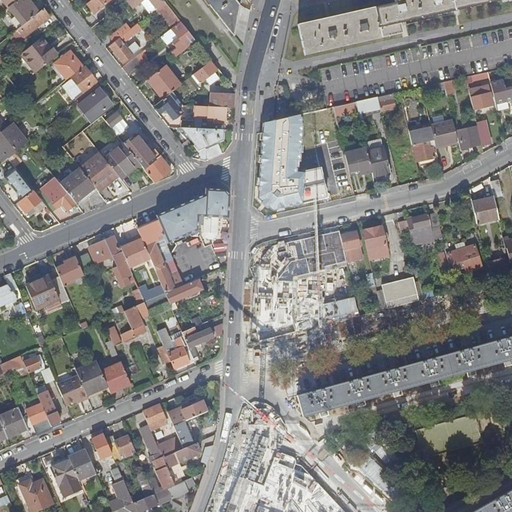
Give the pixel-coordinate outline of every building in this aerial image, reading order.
[(16,0),(7,7),(21,25),(38,12),(28,0),(16,0)] [(89,0),(88,1),(85,3),(92,12),(108,0),(89,0)] [(149,13),(155,8),(148,0),(140,0),(139,1),(149,13)] [(206,0),(234,35),(240,4),(237,0),(206,0)] [(304,54),(401,32),(399,21),(493,0),(501,0),(502,1),(505,0),(393,0),(394,2),(297,24),(304,54)] [(171,27),(180,21),(164,1),(155,8),(171,27)] [(42,8),(38,12),(21,25),(8,35),(16,46),(27,38),(21,30),(23,28),(26,33),(48,16),(42,8)] [(172,52),(175,56),(195,40),(180,21),(171,27),(160,36),(167,44),(171,40),(177,48),(172,52)] [(113,42),(109,45),(122,61),(140,47),(135,41),(127,46),(124,42),(141,28),(136,23),(129,29),(113,42)] [(113,42),(129,29),(125,24),(109,37),(113,42)] [(39,38),(20,53),(21,54),(29,48),(35,56),(47,47),(39,38)] [(29,48),(21,54),(35,71),(57,54),(51,47),(48,49),(47,47),(35,56),(29,48)] [(144,49),(121,68),(126,75),(147,58),(142,52),(145,50),(144,49)] [(70,76),(81,67),(69,52),(55,63),(66,79),(70,76)] [(216,70),(209,61),(193,74),(200,82),(205,79),(214,72),(216,70)] [(146,79),(161,99),(167,95),(171,91),(180,85),(164,65),(146,79)] [(69,87),(70,86),(75,82),(81,90),(76,94),(74,96),(78,101),(99,85),(84,67),(71,77),(70,76),(66,79),(64,81),(69,87)] [(214,72),(205,79),(210,84),(218,78),(214,72)] [(472,79),(489,76),(488,72),(466,77),(473,109),(493,105),(488,84),(474,88),(472,79)] [(503,80),(491,83),(495,103),(511,99),(511,92),(511,88),(505,90),(503,80)] [(70,86),(76,94),(81,90),(75,82),(70,86)] [(422,87),(424,93),(445,88),(444,84),(444,82),(422,87)] [(21,93),(31,104),(36,100),(27,88),(21,93)] [(99,88),(77,105),(90,121),(111,104),(99,88)] [(210,93),(209,106),(226,107),(233,107),(234,93),(227,93),(218,93),(210,93)] [(379,97),(382,110),(396,107),(393,93),(379,97)] [(161,99),(154,105),(159,112),(164,109),(172,119),(181,111),(167,95),(161,99)] [(379,97),(356,102),(359,114),(370,111),(370,113),(382,110),(379,97)] [(120,99),(107,110),(114,119),(127,109),(120,99)] [(194,105),(193,117),(212,118),(212,123),(225,124),(226,107),(209,106),(194,105)] [(275,208),(334,198),(323,165),(301,170),(302,113),(266,121),(259,196),(275,208)] [(184,128),(192,128),(193,120),(181,120),(180,127),(184,128)] [(431,125),(436,145),(450,142),(450,143),(458,142),(454,124),(453,120),(431,125)] [(485,120),(476,122),(482,145),(491,143),(485,120)] [(5,127),(0,131),(0,156),(3,161),(7,158),(27,142),(11,123),(5,127)] [(436,145),(431,125),(431,124),(409,129),(412,144),(414,144),(417,160),(419,160),(421,167),(440,163),(436,145)] [(480,144),(476,127),(458,130),(462,148),(480,144)] [(192,128),(184,128),(184,132),(198,149),(221,139),(221,129),(192,128)] [(143,168),(159,155),(150,142),(145,145),(135,134),(123,144),(138,162),(143,168)] [(367,150),(381,146),(378,139),(365,142),(367,148),(367,150)] [(123,143),(103,158),(115,174),(117,176),(119,178),(138,162),(123,144),(123,143)] [(349,171),(360,169),(363,168),(364,173),(372,171),(367,150),(367,148),(358,150),(356,143),(343,145),(345,153),(349,171)] [(372,171),(373,176),(390,172),(388,165),(389,164),(387,158),(386,159),(383,146),(381,146),(367,150),(372,171)] [(98,152),(79,168),(96,190),(98,192),(100,190),(98,188),(102,185),(103,187),(105,185),(104,183),(115,174),(103,158),(98,152)] [(169,168),(159,155),(143,168),(154,183),(168,172),(169,168)] [(1,163),(5,169),(11,164),(7,158),(3,161),(1,163)] [(96,190),(79,168),(78,167),(59,183),(75,203),(76,205),(96,190)] [(5,181),(8,185),(18,178),(14,174),(5,181)] [(104,183),(105,185),(117,176),(115,174),(104,183)] [(8,185),(20,199),(32,190),(21,175),(18,178),(8,185)] [(75,203),(59,183),(55,179),(41,189),(55,207),(61,203),(67,210),(75,203)] [(499,181),(490,183),(494,197),(494,198),(502,196),(499,181)] [(223,190),(204,188),(204,193),(167,210),(179,237),(197,230),(197,224),(203,225),(203,216),(217,217),(227,217),(228,195),(223,190)] [(24,212),(31,207),(37,202),(42,207),(45,205),(32,190),(20,199),(16,202),(24,212)] [(494,197),(472,202),(477,224),(499,218),(494,198),(494,197)] [(36,212),(42,207),(37,202),(31,207),(36,212)] [(165,244),(179,237),(167,210),(155,215),(157,220),(163,233),(161,234),(163,239),(165,244)] [(436,213),(428,215),(431,225),(431,227),(439,226),(436,213)] [(410,233),(410,236),(419,234),(417,228),(430,225),(427,214),(412,218),(413,218),(406,220),(407,220),(410,233)] [(214,237),(216,234),(217,217),(203,216),(203,225),(202,233),(204,237),(207,239),(211,239),(214,237)] [(183,285),(178,274),(169,277),(155,243),(163,239),(161,234),(163,233),(157,220),(137,229),(139,234),(149,259),(159,280),(164,293),(170,290),(183,285)] [(410,233),(407,220),(399,222),(402,234),(410,233)] [(363,230),(369,259),(389,255),(382,226),(363,230)] [(356,232),(341,235),(341,238),(344,250),(347,262),(362,258),(359,246),(356,246),(356,242),(358,241),(356,232)] [(128,243),(120,247),(121,249),(126,261),(129,268),(149,259),(139,234),(130,238),(132,241),(128,243)] [(126,261),(121,249),(118,250),(112,237),(89,247),(95,263),(112,255),(117,265),(126,261)] [(511,240),(510,241),(509,238),(503,239),(506,249),(508,248),(511,264),(511,240)] [(169,277),(178,274),(168,251),(165,244),(163,239),(155,243),(169,277)] [(464,247),(456,250),(449,253),(451,260),(448,260),(450,264),(452,264),(454,271),(465,267),(467,272),(481,267),(473,244),(464,247)] [(443,253),(437,254),(441,268),(446,266),(443,253)] [(58,276),(63,286),(73,282),(72,280),(83,275),(75,257),(64,261),(65,264),(55,268),(58,276)] [(505,257),(487,262),(491,279),(501,277),(500,275),(509,272),(505,257)] [(8,274),(3,276),(7,285),(0,287),(0,306),(17,298),(17,297),(19,296),(10,273),(8,274)] [(63,286),(58,276),(50,280),(48,275),(25,286),(34,309),(57,299),(59,304),(69,300),(63,286)] [(490,282),(489,275),(479,278),(481,284),(490,282)] [(400,305),(419,300),(413,277),(382,284),(387,308),(400,305)] [(173,301),(188,294),(194,292),(200,289),(196,279),(183,285),(170,290),(164,293),(172,310),(176,308),(173,301)] [(138,288),(138,289),(139,292),(143,302),(150,299),(145,285),(138,288)] [(138,304),(143,302),(139,292),(138,289),(132,291),(138,304)] [(138,304),(123,311),(130,329),(121,333),(124,341),(143,332),(142,324),(139,318),(149,314),(143,302),(138,304)] [(24,312),(20,303),(15,305),(18,315),(24,312)] [(109,310),(112,315),(123,311),(120,305),(109,310)] [(198,318),(191,321),(193,326),(201,323),(198,318)] [(192,346),(221,333),(222,323),(210,329),(207,321),(181,332),(186,345),(189,351),(193,360),(193,361),(197,359),(192,346)] [(114,326),(106,330),(113,346),(121,342),(114,326)] [(40,334),(35,336),(40,347),(44,345),(45,344),(40,334)] [(166,338),(160,340),(162,346),(169,361),(172,369),(188,362),(184,353),(189,351),(186,345),(184,346),(180,337),(174,339),(178,348),(172,351),(166,338)] [(324,409),(355,401),(356,401),(358,400),(361,400),(361,399),(392,390),(392,391),(395,390),(398,389),(397,389),(429,380),(429,381),(432,380),(435,379),(466,370),(466,371),(469,370),(472,369),(471,369),(503,360),(503,361),(506,360),(509,359),(508,359),(511,357),(511,337),(298,395),(304,415),(319,411),(322,410),(325,410),(324,409)] [(163,364),(169,361),(162,346),(157,348),(163,364)] [(193,360),(189,351),(184,353),(188,362),(193,360)] [(24,368),(26,373),(40,367),(35,355),(21,361),(24,368)] [(9,360),(0,363),(0,367),(2,372),(18,365),(19,369),(24,368),(21,361),(20,358),(19,356),(9,360)] [(77,377),(86,396),(106,387),(100,372),(95,361),(74,370),(77,377)] [(121,363),(100,372),(106,387),(109,394),(130,384),(121,363)] [(65,405),(76,400),(86,396),(77,377),(57,386),(65,405)] [(24,391),(13,396),(15,402),(21,400),(26,397),(24,391)] [(46,418),(49,424),(58,420),(46,391),(36,395),(40,404),(46,418)] [(17,408),(21,415),(27,413),(23,402),(21,400),(15,402),(17,406),(17,408)] [(172,425),(186,419),(207,410),(202,400),(180,410),(179,407),(166,412),(172,425)] [(28,417),(36,436),(42,433),(50,430),(45,418),(46,418),(40,404),(31,408),(34,415),(28,417)] [(158,405),(141,412),(148,425),(148,426),(164,420),(158,405)] [(17,408),(0,415),(0,424),(6,438),(27,429),(22,418),(17,408)] [(189,428),(186,419),(172,425),(177,436),(182,448),(192,444),(186,429),(189,428)] [(58,421),(49,424),(50,426),(51,429),(60,425),(58,421)] [(156,444),(148,426),(148,425),(139,429),(147,447),(156,444)] [(111,453),(105,439),(102,432),(100,430),(92,433),(94,438),(91,439),(100,458),(111,453)] [(112,436),(105,439),(111,453),(114,462),(131,454),(130,451),(133,450),(128,436),(114,441),(112,436)] [(182,448),(177,436),(170,439),(175,452),(182,448)] [(182,448),(175,452),(161,458),(166,467),(200,452),(196,443),(192,444),(182,448)] [(67,457),(68,459),(76,478),(77,480),(94,472),(84,450),(67,457)] [(173,485),(166,467),(161,458),(159,452),(151,455),(153,461),(151,462),(163,489),(173,485)] [(58,486),(76,478),(68,459),(50,468),(58,486)] [(132,503),(117,468),(110,471),(115,482),(111,484),(117,498),(107,502),(112,511),(122,507),(124,506),(132,503)] [(136,474),(146,497),(151,494),(152,494),(153,494),(151,490),(143,471),(136,474)] [(94,472),(77,480),(80,485),(90,480),(89,478),(96,475),(94,472)] [(30,511),(32,511),(52,503),(41,479),(31,483),(27,475),(17,479),(30,511)] [(191,477),(182,481),(183,483),(161,492),(160,490),(153,494),(156,501),(160,503),(176,495),(177,498),(182,496),(180,494),(187,491),(186,489),(192,486),(191,477)] [(511,511),(511,490),(473,511),(511,511)] [(156,503),(152,494),(151,494),(146,497),(138,500),(132,503),(124,506),(122,507),(130,511),(132,511),(137,510),(138,511),(156,503)] [(166,506),(177,511),(178,511),(181,507),(169,501),(166,506)]
